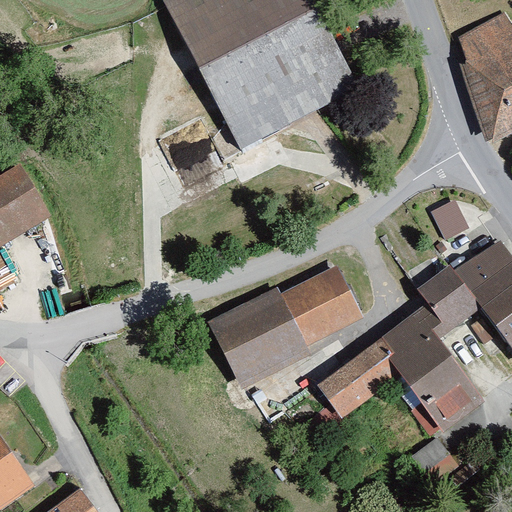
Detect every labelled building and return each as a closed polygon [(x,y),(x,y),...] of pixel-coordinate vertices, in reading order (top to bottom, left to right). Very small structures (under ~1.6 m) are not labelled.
[(306,0),(181,0),(173,4),(243,141),(352,88),(306,0)] [(511,15),(509,11),(459,39),(495,142),(511,132),(511,15)] [(20,166),(0,179),(0,286),(13,280),(0,256),(0,251),(51,216),(20,166)] [(447,238),(472,227),(458,198),(434,209),(447,238)] [(460,258),(428,281),(455,329),(490,304),(511,332),(511,244),(505,236),(460,258)] [(278,287),(212,319),(245,387),(319,351),(313,338),(368,312),(344,262),(281,293),(278,287)] [(422,302),(320,382),(348,412),(396,375),(440,430),(490,395),(422,302)] [(0,511),(36,487),(0,433),(0,511)] [(440,439),(416,457),(435,483),(460,464),(440,439)] [(98,511),(81,489),(49,511),(98,511)]
